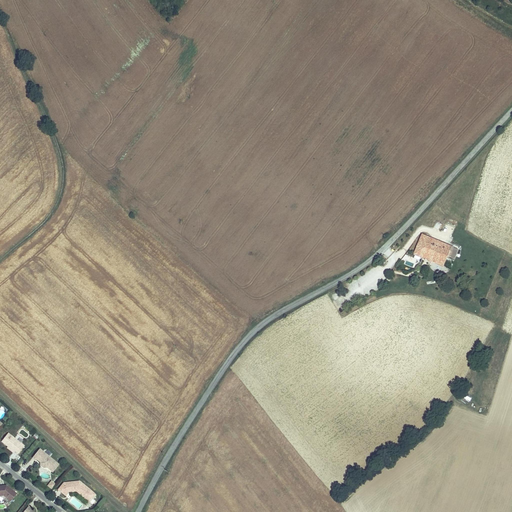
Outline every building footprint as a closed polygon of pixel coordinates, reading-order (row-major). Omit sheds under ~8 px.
[(446,265),(454,247),(424,234),(417,253),(446,265)] [(461,249),(454,247),(446,265),(453,268),(461,249)] [(15,452),(19,455),(26,447),(10,434),(3,442),(10,448),(15,452)] [(42,449),(35,458),(38,460),(39,459),(43,462),(43,465),(46,468),(49,467),(55,472),(61,464),(42,449)] [(66,483),(60,489),(64,492),(66,489),(70,493),(71,492),(78,491),(91,502),(97,494),(81,481),(66,483)] [(4,487),(4,486),(0,486),(0,495),(5,495),(12,501),(18,494),(8,486),(6,487),(4,487)]
